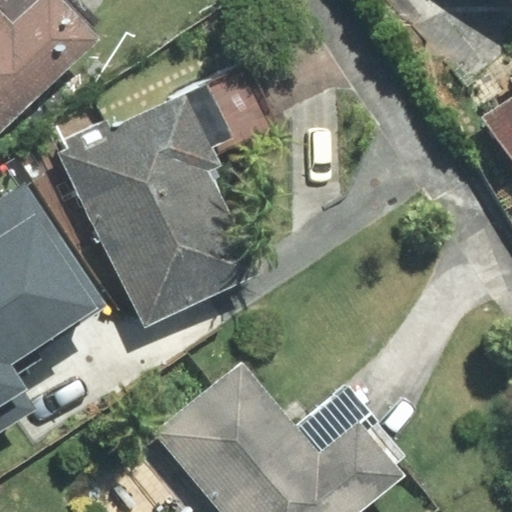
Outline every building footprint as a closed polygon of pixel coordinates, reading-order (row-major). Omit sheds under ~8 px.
[(22,0),(0,21),(0,123),(87,40),(48,0),(22,0)] [(511,71),(468,101),(511,169),(511,71)] [(223,148),(194,88),(53,154),(136,330),(254,275),(199,159),(223,148)] [(0,374),(0,362),(82,310),(16,208),(0,218),(0,399),(12,392),(0,374)] [(312,445),(239,364),(149,445),(209,511),(344,511),(391,470),(343,417),(312,445)]
